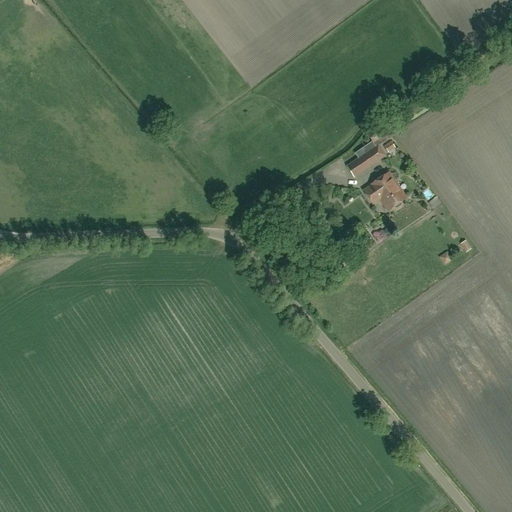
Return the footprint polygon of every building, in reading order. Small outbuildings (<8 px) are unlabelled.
[(391,137),(383,124),(368,134),(373,142),(380,138),(383,142),(391,137)] [(388,152),(394,149),(390,143),(384,147),(388,152)] [(381,160),(384,154),(378,145),(347,166),(354,177),(381,160)] [(412,162),(405,170),(412,176),(419,168),(412,162)] [(387,211),(407,198),(389,172),(370,185),(370,186),(364,191),(373,204),(379,199),(387,211)] [(424,193),(429,201),(437,196),(432,188),(424,193)] [(472,247),(466,239),(460,243),(465,251),(472,247)] [(332,268),(346,258),(335,243),(322,252),(332,268)] [(452,259),(447,251),(438,256),(444,265),(452,259)]
